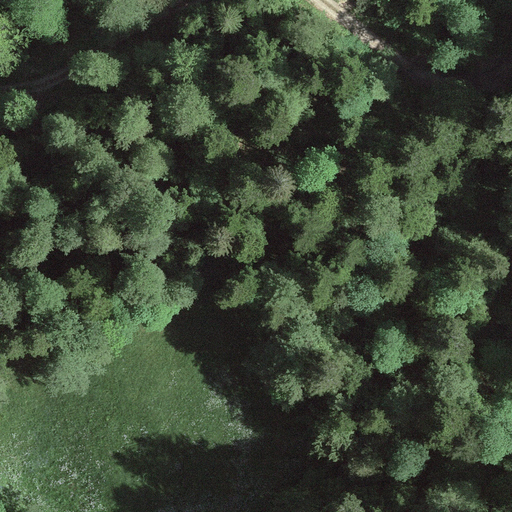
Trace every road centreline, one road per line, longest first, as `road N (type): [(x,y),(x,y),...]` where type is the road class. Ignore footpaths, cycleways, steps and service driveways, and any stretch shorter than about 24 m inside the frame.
road 1 (track): [(511,59),(469,81),(423,77),(325,0)]
road 2 (track): [(180,0),(139,16),(74,68),(0,88)]
